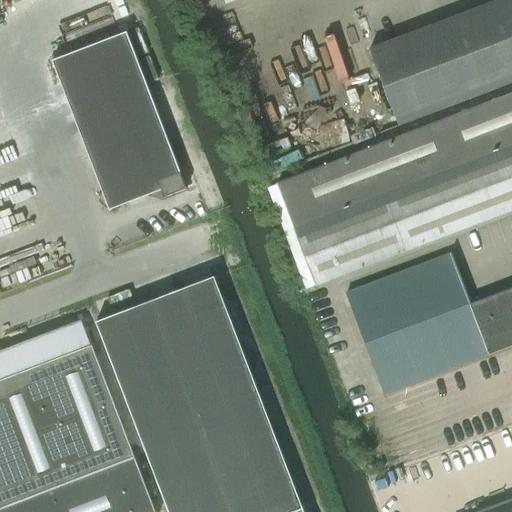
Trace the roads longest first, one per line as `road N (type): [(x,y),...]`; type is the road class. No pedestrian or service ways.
road 1 (unknown): [(102,278),(25,90),(22,60),(34,36),(118,0)]
road 2 (unclassified): [(0,315),(205,240)]
